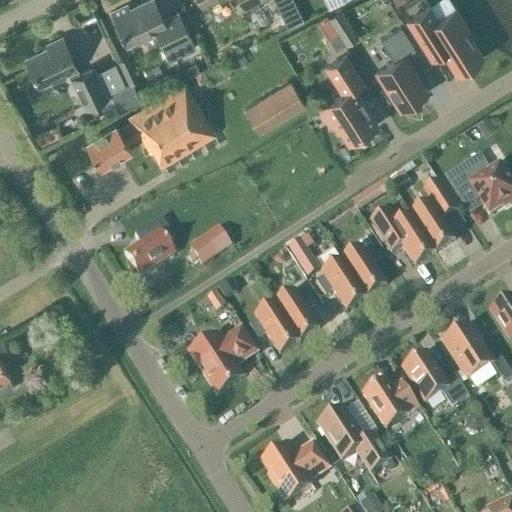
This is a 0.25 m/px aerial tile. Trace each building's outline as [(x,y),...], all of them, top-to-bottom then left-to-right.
[(155,32),(163,48),(161,49),(168,61),(194,48),(177,12),(162,19),(152,0),(146,0),(128,9),(126,5),(110,13),(126,46),(155,32)] [(272,0),(280,14),(294,7),(290,0),(272,0)] [(326,0),(331,9),(347,0),(326,0)] [(438,0),(428,7),(405,21),(430,60),(441,53),(455,75),(482,58),(466,32),(468,31),(455,9),(454,9),(448,0),(438,0)] [(340,11),(328,19),(344,44),(356,36),(340,11)] [(393,61),(375,72),(399,110),(427,92),(403,56),(413,49),(399,28),(379,41),(393,61)] [(328,41),(325,43),(331,52),(343,45),(336,35),(328,41)] [(105,95),(93,69),(79,75),(76,69),(61,37),(45,45),(47,48),(24,58),(33,78),(32,78),(31,79),(30,80),(29,82),(28,84),(28,85),(27,86),(27,88),(28,90),(29,92),(29,93),(30,94),(31,95),(32,96),(34,97),(37,98),(39,98),(40,97),(42,97),(43,96),(45,95),(46,93),(47,92),(48,90),(48,88),(49,87),(48,86),(48,84),(47,83),(67,73),(84,108),(96,102),(106,98),(105,95)] [(362,82),(345,55),(325,68),(341,94),(318,108),(328,124),(334,121),(348,143),(376,125),(361,101),(353,88),(362,82)] [(138,78),(128,56),(116,62),(126,84),(138,78)] [(205,72),(210,82),(231,72),(226,62),(205,72)] [(199,71),(195,63),(179,70),(183,79),(199,71)] [(195,75),(199,82),(207,79),(204,71),(195,75)] [(106,98),(96,102),(104,118),(117,112),(128,107),(140,101),(131,82),(105,95),(106,98)] [(258,134),(304,106),(289,82),(243,110),(258,134)] [(118,130),(115,125),(84,144),(99,170),(130,151),(126,144),(140,136),(149,152),(152,150),(162,167),(214,136),(183,84),(129,117),(132,122),(118,130)] [(486,115),(475,122),(484,136),(495,129),(486,115)] [(479,155),(444,178),(459,200),(472,191),(489,216),(504,206),(505,208),(511,203),(511,179),(511,178),(509,179),(499,164),(489,170),(479,155)] [(408,181),(405,176),(402,172),(391,180),(397,189),(408,181)] [(444,178),(438,182),(456,209),(462,205),(459,200),(444,178)] [(390,181),(356,195),(361,206),(394,192),(390,181)] [(426,206),(410,216),(426,241),(435,254),(455,241),(442,221),(452,214),(457,211),(456,209),(438,182),(419,194),(426,206)] [(388,210),(370,222),(384,244),(391,254),(401,247),(415,267),(435,254),(426,241),(410,216),(398,224),(388,210)] [(173,240),(160,220),(134,238),(138,245),(123,255),(139,279),(173,256),(165,245),(173,240)] [(232,247),(219,227),(188,248),(194,256),(197,261),(201,268),(232,247)] [(371,247),(366,238),(358,243),(361,248),(364,252),(371,247)] [(300,241),(288,249),(307,278),(319,271),(306,251),(300,241)] [(361,248),(341,261),(366,299),(386,286),(373,266),(381,261),(371,247),(364,252),(361,248)] [(341,261),(321,274),(324,278),(316,283),(325,297),(333,292),(346,312),(366,299),(341,261)] [(219,290),(225,300),(235,293),(229,284),(219,290)] [(297,295),(294,292),(274,305),(299,343),(319,330),(306,310),(314,305),(304,290),(297,295)] [(204,307),(209,303),(218,297),(216,293),(201,304),(204,307)] [(511,298),(491,313),(511,343),(511,341),(511,298)] [(274,305),(254,318),(257,322),(249,327),(258,341),(266,336),(279,356),(299,343),(274,305)] [(468,327),(443,344),(462,372),(468,381),(493,365),(468,327)] [(220,341),(192,360),(216,397),(245,378),(237,368),(258,354),(241,329),(221,342),(220,341)] [(445,383),(426,355),(403,370),(425,404),(441,394),(451,409),(469,398),(461,386),(455,377),(445,383)] [(511,376),(501,360),(493,366),(504,384),(511,379),(511,376)] [(0,396),(13,388),(6,377),(8,375),(0,362),(0,396)] [(462,372),(455,377),(461,386),(468,381),(462,372)] [(392,390),(386,381),(362,397),(385,431),(400,421),(401,422),(419,410),(402,384),(392,390)] [(365,442),(343,409),(317,426),(341,462),(355,453),(370,475),(381,467),(386,474),(394,468),(390,461),(374,436),(365,442)] [(480,418),(475,416),(468,420),(467,428),(470,433),(476,434),(482,430),(483,424),(480,418)] [(285,447),(261,463),(269,476),(267,477),(285,504),(311,487),(309,483),(329,470),(313,445),(292,458),(285,447)] [(383,511),(373,496),(359,505),(363,511),(383,511)] [(487,511),(511,511),(511,497),(487,510),(487,511)]
